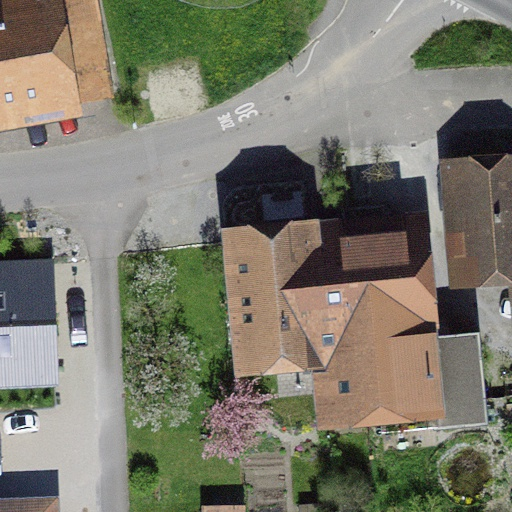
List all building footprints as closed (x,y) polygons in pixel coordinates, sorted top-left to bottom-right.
[(0,0),(0,104),(107,86),(91,0),(58,0),(51,1),(50,0),(0,0)] [(511,155),(460,159),(468,273),(511,270),(511,155)] [(353,333),(360,333),(367,412),(433,405),(435,428),(486,423),(477,334),(430,339),(426,299),(409,301),(403,235),(344,240),(353,333)] [(321,416),(367,412),(360,333),(353,333),(344,240),(310,244),(309,236),(232,243),(243,360),(316,353),(321,416)] [(50,262),(0,263),(0,387),(56,385),(50,262)] [(438,511),(436,488),(372,494),(374,511),(438,511)]
